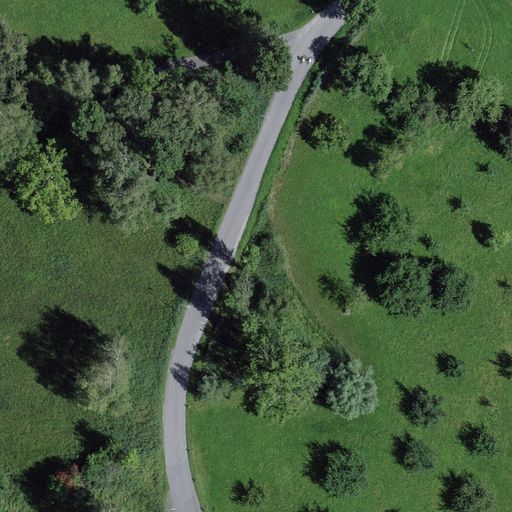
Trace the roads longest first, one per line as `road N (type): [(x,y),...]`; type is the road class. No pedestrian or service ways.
road 1 (residential): [(317,33),(197,311),(175,432),(188,511)]
road 2 (residential): [(317,33),(242,57),(0,94)]
